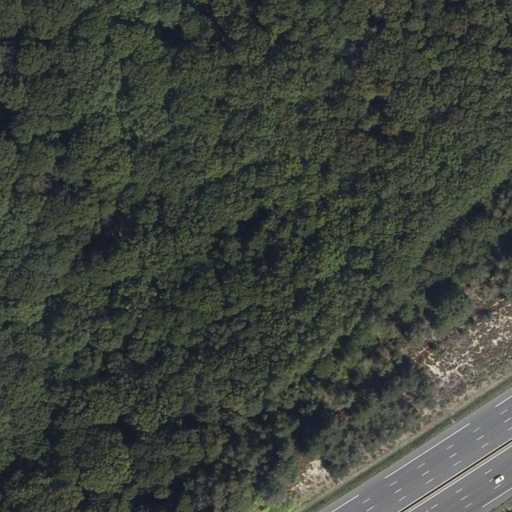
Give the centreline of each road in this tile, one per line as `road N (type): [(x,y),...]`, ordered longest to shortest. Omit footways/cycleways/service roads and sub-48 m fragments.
road 1 (track): [(217,0),(143,115),(117,176),(107,264),(82,335),(0,472)]
road 2 (track): [(141,0),(196,41),(482,183)]
road 3 (motorway): [(511,415),(363,511)]
